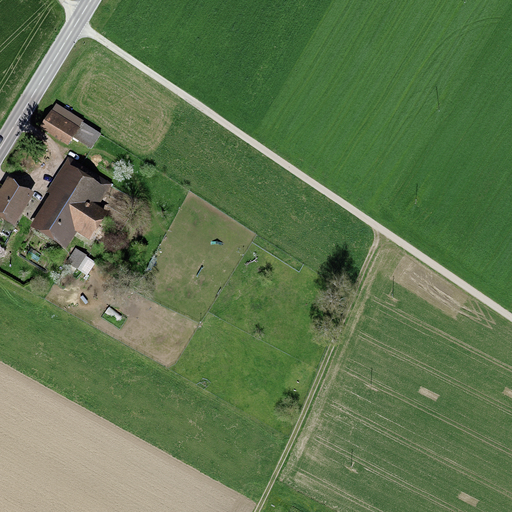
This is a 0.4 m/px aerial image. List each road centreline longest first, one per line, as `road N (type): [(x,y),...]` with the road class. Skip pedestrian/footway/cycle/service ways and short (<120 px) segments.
road 1 (track): [(57,0),(75,23),(511,316)]
road 2 (track): [(256,511),(377,225)]
road 3 (primary): [(0,150),(90,0)]
